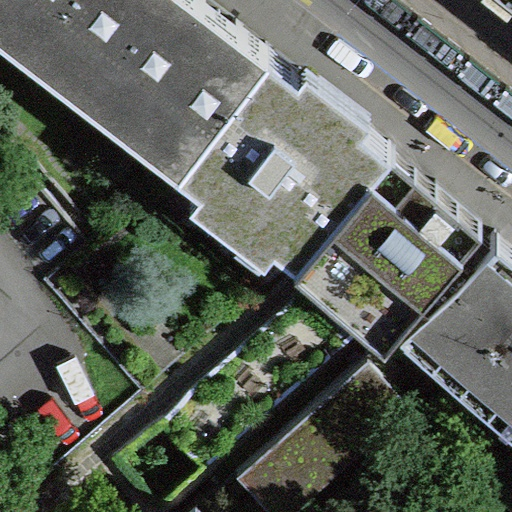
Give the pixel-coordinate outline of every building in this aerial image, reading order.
[(214,0),(0,0),(0,23),(176,160),(268,41),(214,0)] [(166,171),(285,262),(293,253),(391,139),(362,114),(370,104),(305,54),(298,64),(284,53),(268,41),(176,160),(166,171)] [(369,318),(385,331),(387,327),(390,329),(402,318),(490,232),(477,222),(482,216),(415,160),(391,139),(293,253),(317,273),(160,410),(205,461),(369,318)] [(511,242),(495,227),(490,232),(402,318),(511,412),(511,242)] [(406,393),(367,349),(238,468),(277,511),(281,511),(379,425),(375,420),(406,393)] [(15,511),(8,503),(0,509),(0,511),(15,511)]
